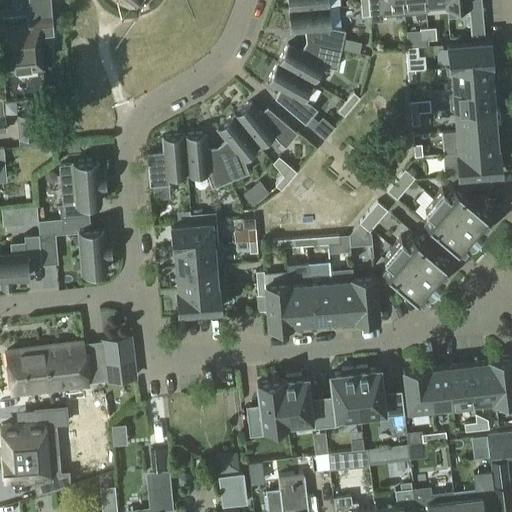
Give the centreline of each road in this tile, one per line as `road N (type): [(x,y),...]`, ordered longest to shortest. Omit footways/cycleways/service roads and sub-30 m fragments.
road 1 (residential): [(511,281),(481,317),(391,341),(150,360),(135,292)]
road 2 (residential): [(242,0),(221,61),(127,119),(135,292)]
road 3 (residential): [(135,292),(0,303)]
